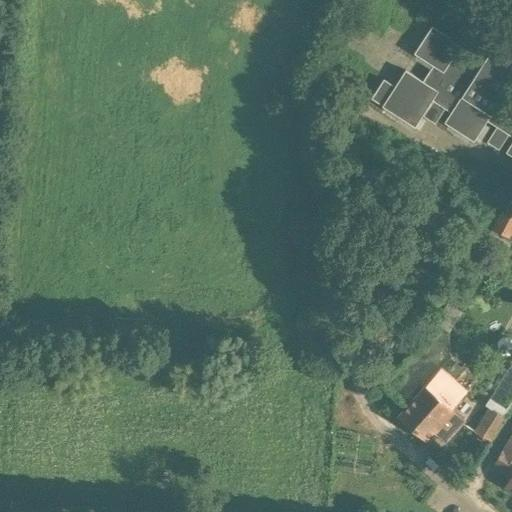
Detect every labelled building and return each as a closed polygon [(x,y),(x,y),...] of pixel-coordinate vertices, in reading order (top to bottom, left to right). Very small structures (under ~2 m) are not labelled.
[(511,33),(504,28),(488,52),(473,42),(466,53),(458,48),(460,45),(431,26),(413,53),(432,65),(422,82),(404,70),(394,87),(383,79),(371,99),(414,127),(422,115),(434,123),(444,108),(450,112),(443,122),(472,141),(486,121),(496,127),(486,142),(499,150),(509,136),(511,137),(511,141),(505,152),(511,156),(511,33)] [(508,238),(511,236),(511,234),(511,193),(492,229),(508,238)] [(446,329),(458,310),(447,303),(435,321),(446,329)] [(489,443),(505,417),(511,405),(511,361),(489,398),(481,409),(485,412),(473,433),(486,441),(489,443)] [(467,390),(441,367),(425,385),(423,384),(408,401),(410,402),(397,415),(425,439),(434,428),(440,433),(438,436),(444,441),(463,420),(451,409),(457,401),(466,409),(475,399),(466,392),(467,390)] [(511,434),(493,466),(510,476),(505,486),(511,490),(511,434)] [(168,484),(169,471),(160,471),(160,483),(168,484)]
